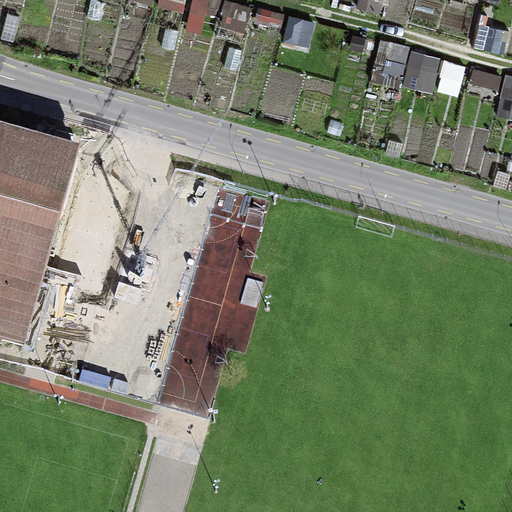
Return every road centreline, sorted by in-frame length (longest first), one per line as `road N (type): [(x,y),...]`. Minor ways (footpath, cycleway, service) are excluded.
road 1 (secondary): [(0,76),(511,216)]
road 2 (track): [(511,65),(275,0)]
